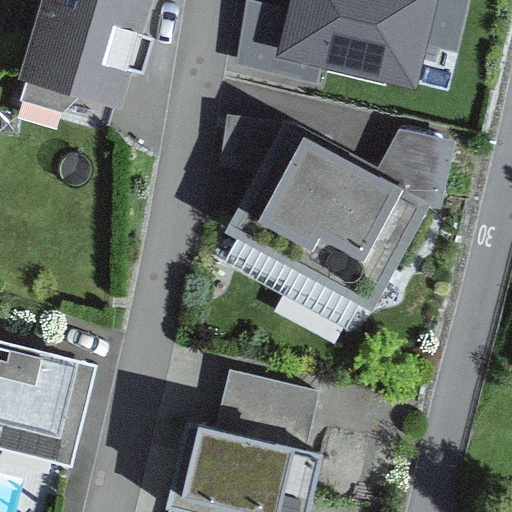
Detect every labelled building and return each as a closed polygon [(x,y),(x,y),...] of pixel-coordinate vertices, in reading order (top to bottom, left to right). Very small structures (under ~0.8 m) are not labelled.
[(138,0),(52,0),(26,92),(106,115),(138,0)] [(459,0),(294,0),(284,48),(415,76),(424,37),(450,43),(459,0)] [(420,192),(286,127),(238,225),(371,291),(420,192)] [(84,360),(0,339),(0,436),(61,451),(84,360)] [(199,424),(184,483),(171,480),(166,501),(209,511),(305,511),(321,450),(301,445),(313,395),(236,376),(222,429),(199,424)]
